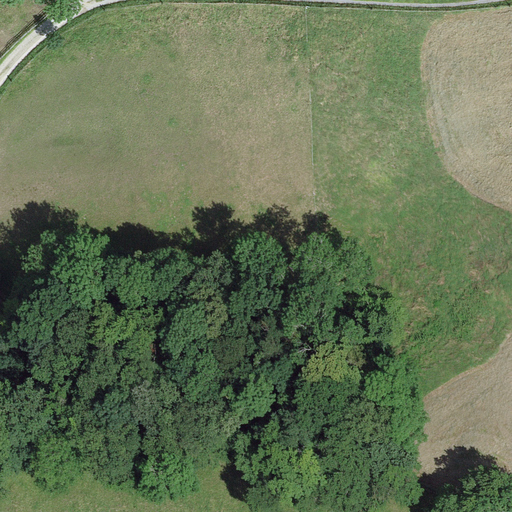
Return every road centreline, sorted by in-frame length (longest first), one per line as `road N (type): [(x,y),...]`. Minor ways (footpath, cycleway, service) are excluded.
road 1 (track): [(105,0),(61,17),(0,78)]
road 2 (track): [(481,0),(351,0)]
